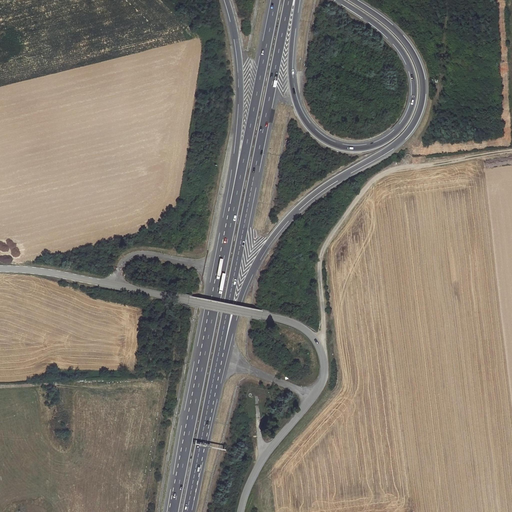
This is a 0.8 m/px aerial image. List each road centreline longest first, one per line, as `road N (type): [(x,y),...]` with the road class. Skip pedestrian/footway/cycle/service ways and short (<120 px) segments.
road 1 (trunk): [(219,349),(256,260),(283,223),(327,183),(395,143),(415,119),(423,84),(412,51),(351,0)]
road 2 (trunk): [(338,0),(397,46),(412,79),(400,127),(362,148),(327,141),(295,103),(297,0)]
road 3 (motorway): [(219,349),(288,0)]
road 4 (unclassified): [(316,342),(289,320),(0,268)]
road 5 (motorway): [(233,206),(173,511)]
road 6 (track): [(511,150),(384,171),(367,184),(320,258),(324,327)]
road 7 (motorway): [(275,0),(233,206)]
road 8 (trunk): [(226,0),(241,66),(233,206)]
road 9 (unclassified): [(240,511),(266,451),(319,385),(316,342)]
road 10 (motorway): [(186,511),(219,349)]
